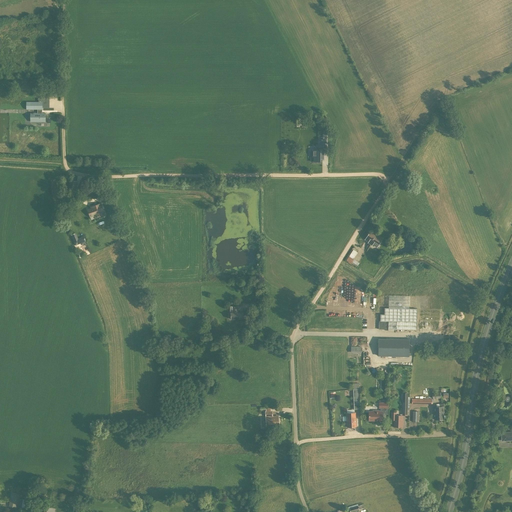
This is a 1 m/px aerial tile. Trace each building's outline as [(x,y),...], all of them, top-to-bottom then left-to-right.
[(27,109),(37,109),(37,114),(31,114),(31,122),(45,122),(45,114),(41,114),(41,109),(42,110),(42,102),(27,102),(27,109)] [(313,150),(313,151),(313,156),(311,156),(311,161),(320,161),(320,159),(323,159),(323,155),(323,150),(319,150),(313,150)] [(68,191),(76,192),(77,182),(69,181),(68,191)] [(91,208),(87,210),(90,218),(94,216),(95,218),(104,214),(101,204),(91,208)] [(365,240),(377,247),(380,241),(379,241),(381,238),(371,231),(365,240)] [(71,235),(75,246),(86,241),(84,236),(78,239),(76,233),(71,235)] [(357,267),(360,262),(354,259),(358,252),(353,249),(346,260),(357,267)] [(353,287),(341,280),(338,286),(335,284),(330,291),(341,298),(344,291),(349,294),(353,287)] [(383,329),(417,329),(417,308),(409,308),(409,295),(389,295),(389,308),(385,308),(384,314),(380,314),(380,322),(387,322),(387,325),(383,325),(383,329)] [(238,307),(230,307),(230,313),(231,313),(231,319),(243,319),(243,313),(238,313),(238,307)] [(409,340),(379,339),(378,356),(409,357),(409,340)] [(302,345),(302,352),(305,352),(305,356),(304,356),(304,362),(313,362),(314,352),(316,352),(316,346),(308,346),(308,345),(302,345)] [(417,397),(417,398),(414,398),(414,399),(412,399),(412,404),(432,404),(432,399),(431,399),(431,396),(429,396),(429,394),(423,394),(423,397),(417,397)] [(437,407),(433,407),(434,412),(434,415),(435,415),(435,420),(444,419),(443,413),(444,413),(444,407),(443,404),(439,404),(440,407),(437,407)] [(373,411),(373,413),(369,413),(369,420),(377,420),(377,421),(381,421),(382,413),(378,413),(378,412),(373,411)] [(272,412),(266,412),(266,427),(279,427),(278,416),(272,417),(272,412)] [(343,416),(342,417),(342,420),(343,421),(347,421),(347,427),(356,427),(355,413),(346,413),(346,416),(343,416)] [(391,413),(391,419),(394,419),(394,427),(402,427),(402,416),(396,416),(396,413),(391,413)] [(511,431),(501,432),(501,442),(511,440),(511,431)] [(8,507),(16,508),(18,493),(11,492),(8,507)] [(20,499),(19,508),(27,509),(29,500),(20,499)]
